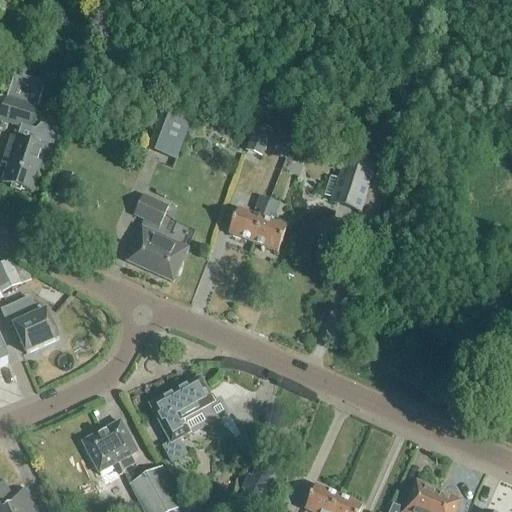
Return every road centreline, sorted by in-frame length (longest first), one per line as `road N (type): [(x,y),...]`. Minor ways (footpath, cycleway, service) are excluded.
road 1 (tertiary): [(511,466),(151,312)]
road 2 (tertiary): [(0,428),(110,384),(151,312)]
road 3 (residential): [(151,312),(0,239)]
